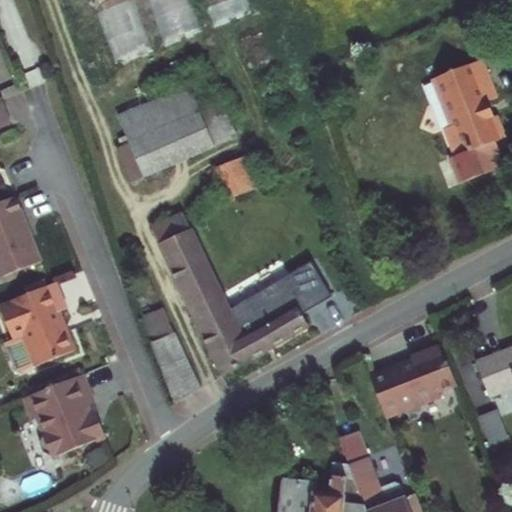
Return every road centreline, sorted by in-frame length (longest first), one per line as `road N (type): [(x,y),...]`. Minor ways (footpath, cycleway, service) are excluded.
road 1 (track): [(225,414),(73,77),(48,0)]
road 2 (residential): [(174,447),(511,254)]
road 3 (residential): [(174,447),(35,90)]
